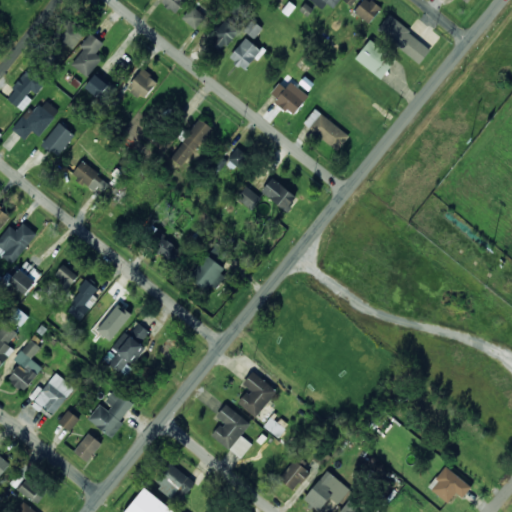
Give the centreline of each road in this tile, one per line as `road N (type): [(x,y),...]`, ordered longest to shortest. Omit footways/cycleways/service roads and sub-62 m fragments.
road 1 (tertiary): [(88,511),(503,0)]
road 2 (residential): [(511,486),(362,306),(297,255)]
road 3 (residential): [(348,192),(113,0)]
road 4 (residential): [(224,345),(0,159)]
road 5 (residential): [(276,511),(163,420)]
road 6 (residential): [(103,495),(0,411)]
